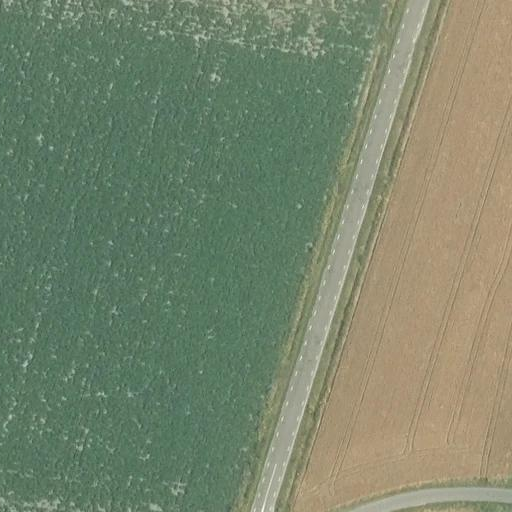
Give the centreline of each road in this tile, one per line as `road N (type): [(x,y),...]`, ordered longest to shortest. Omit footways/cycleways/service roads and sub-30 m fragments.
road 1 (unclassified): [(261,511),(418,0)]
road 2 (unclassified): [(511,497),(438,495),(369,511)]
